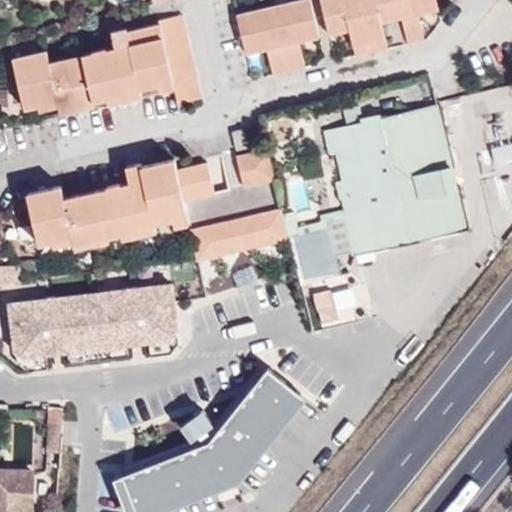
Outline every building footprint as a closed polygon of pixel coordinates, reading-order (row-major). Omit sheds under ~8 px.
[(310,0),(299,0),(289,2),(291,9),(259,16),(257,10),(236,15),(244,46),(264,41),(266,49),(272,75),(304,69),(297,42),(296,35),(317,30),(310,0)] [(435,0),(319,0),(327,28),(347,24),(348,31),(355,56),(387,49),(381,22),(379,16),(399,11),(401,18),(407,45),(423,41),(416,14),(415,8),(436,2),(435,0)] [(291,9),(289,2),(257,10),(259,16),(291,9)] [(438,10),(436,2),(415,8),(416,14),(438,10)] [(381,22),(401,18),(399,11),(379,16),(381,22)] [(173,75),(175,86),(179,102),(200,98),(182,17),(126,31),(131,52),(51,70),(49,62),(46,50),(12,58),(24,108),(37,104),(71,95),(75,110),(94,104),(93,100),(107,96),(125,92),(124,85),(173,75)] [(347,24),(327,28),(328,35),(348,31),(347,24)] [(131,52),(126,31),(126,29),(112,32),(116,47),(49,62),(51,70),(131,52)] [(318,36),(317,30),(296,35),(297,42),(318,36)] [(264,41),(244,46),(246,54),(266,49),(264,41)] [(160,90),(175,86),(173,75),(124,85),(125,92),(107,96),(108,102),(142,94),(140,87),(159,82),(160,90)] [(60,113),(75,110),(71,95),(37,104),(39,110),(59,105),(60,113)] [(439,103),(437,103),(324,131),(353,255),(469,228),(458,187),(455,187),(451,167),(454,166),(439,103)] [(242,129),(233,132),(237,148),(246,146),(242,129)] [(243,185),(273,178),(266,148),(236,155),(243,185)] [(266,148),(273,178),(275,178),(268,148),(266,148)] [(175,158),(141,166),(145,186),(66,205),(64,198),(61,186),(27,193),(39,244),(52,240),(85,230),(88,240),(121,231),(140,227),(139,221),(153,217),(186,209),(184,198),(215,193),(207,162),(177,169),(175,158)] [(145,186),(141,166),(140,162),(126,166),(129,182),(64,198),(66,205),(145,186)] [(189,228),(196,260),(288,238),(288,237),(280,207),(189,228)] [(288,237),(288,238),(289,237),(281,207),(280,207),(288,237)] [(190,220),(186,209),(153,217),(155,221),(172,217),(175,224),(190,220)] [(155,221),(153,217),(139,221),(140,227),(121,231),(122,237),(156,228),(155,221)] [(85,230),(52,240),(53,245),(73,240),(73,243),(88,240),(85,230)] [(173,279),(7,301),(10,349),(19,357),(172,343),(179,334),(173,279)] [(325,320),(359,314),(353,282),(319,289),(325,320)] [(208,440),(111,477),(124,511),(159,511),(238,482),(307,398),(269,365),(208,440)] [(15,424),(16,449),(33,448),(32,423),(15,424)] [(27,511),(31,511),(32,471),(0,469),(0,511),(27,511)]
